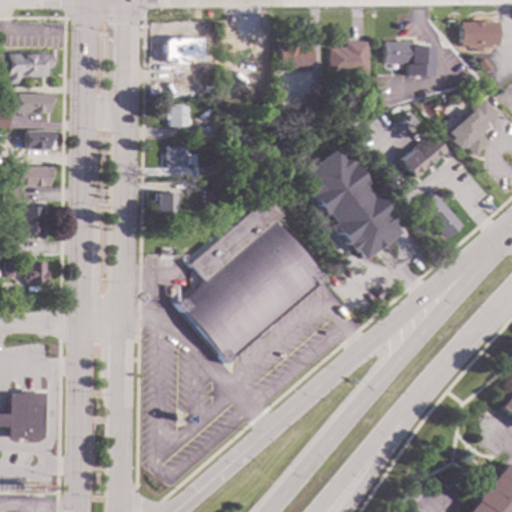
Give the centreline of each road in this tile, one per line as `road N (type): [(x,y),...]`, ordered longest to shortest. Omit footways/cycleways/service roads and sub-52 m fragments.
road 1 (primary): [(422,303),(173,511)]
road 2 (primary): [(320,511),(493,311)]
road 3 (primary): [(434,316),(269,511)]
road 4 (secondary): [(114,322),(122,84)]
road 5 (secondary): [(83,0),(79,224)]
road 6 (secondary): [(77,322),(71,511)]
road 7 (primary): [(346,511),(433,379)]
road 8 (secondary): [(114,511),(114,378)]
